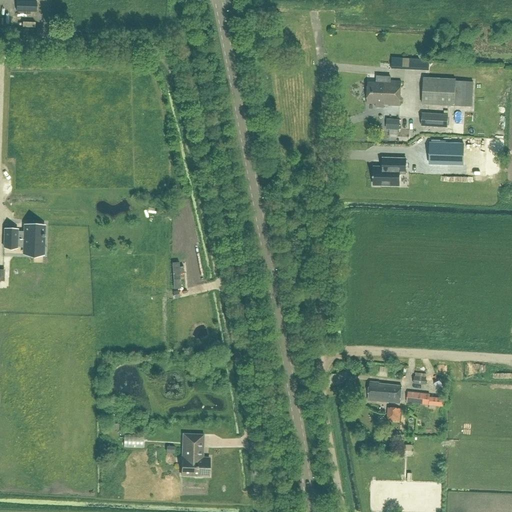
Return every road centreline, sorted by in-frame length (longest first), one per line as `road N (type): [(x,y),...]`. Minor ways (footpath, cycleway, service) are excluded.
road 1 (unclassified): [(257,511),(230,312),(176,76),(159,53),(136,45),(0,42)]
road 2 (unclassified): [(310,511),(218,0)]
road 3 (unclassified): [(342,511),(322,402),(325,107),(314,12)]
